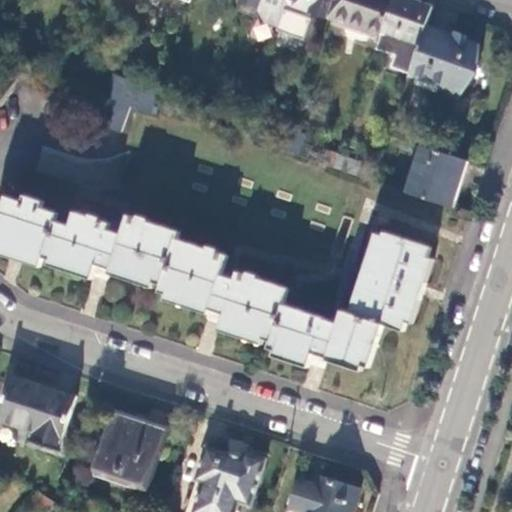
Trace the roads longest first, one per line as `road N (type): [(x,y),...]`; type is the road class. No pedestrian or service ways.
road 1 (residential): [(0,322),(441,464)]
road 2 (residential): [(441,464),(511,249)]
